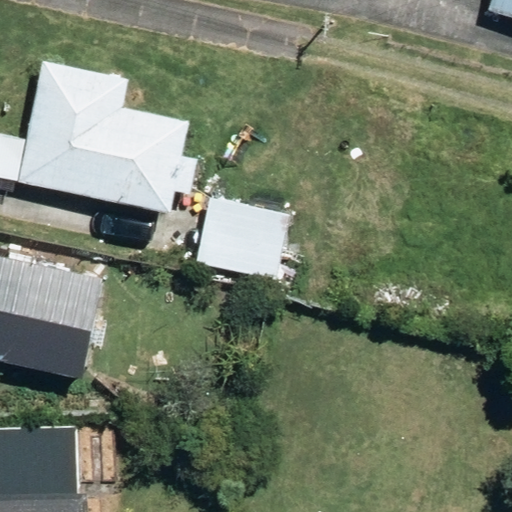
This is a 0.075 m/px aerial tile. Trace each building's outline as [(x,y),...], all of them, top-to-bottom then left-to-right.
[(20,160),(176,190),(180,168),(193,170),(201,133),(190,131),(197,97),(130,85),(136,56),(44,39),(20,160)] [(417,294),(511,313),(511,120),(462,109),(449,168),(425,162),(410,230),(430,235),(417,294)] [(199,242),(278,259),(291,194),(212,178),(199,242)] [(0,334),(89,353),(109,255),(39,241),(41,232),(17,227),(15,237),(0,233),(0,334)] [(0,511),(95,511),(94,475),(102,475),(100,406),(0,408),(0,511)]
